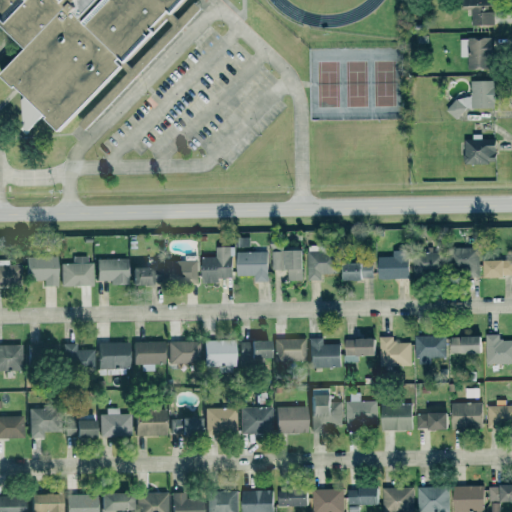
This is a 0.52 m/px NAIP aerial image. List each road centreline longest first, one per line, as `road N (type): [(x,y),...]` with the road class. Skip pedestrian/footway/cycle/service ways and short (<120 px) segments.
road 1 (residential): [(0,213),(511,204)]
road 2 (residential): [(0,460),(511,453)]
road 3 (residential): [(0,312),(511,307)]
